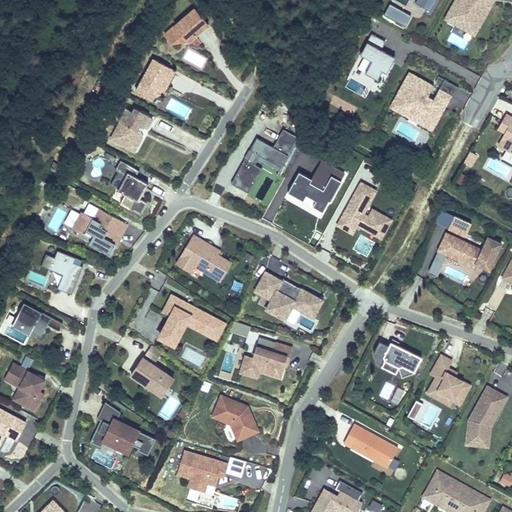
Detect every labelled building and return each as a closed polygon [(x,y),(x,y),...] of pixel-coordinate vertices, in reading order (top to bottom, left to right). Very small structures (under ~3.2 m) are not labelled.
[(417,0),(416,3),(431,11),(437,0),(417,0)] [(454,0),(444,19),(475,36),(495,0),(454,0)] [(411,15),(390,3),(384,14),(405,26),(411,15)] [(182,35),(188,42),(206,27),(200,20),(203,18),(195,9),(171,30),(178,38),(182,35)] [(208,24),(203,18),(200,20),(206,27),(208,24)] [(172,44),(188,42),(182,35),(178,38),(171,30),(165,35),(172,44)] [(386,42),(372,34),(365,47),(368,49),(364,57),(372,61),(365,73),(378,80),(382,71),(387,73),(393,62),(384,57),(386,53),(381,50),(386,42)] [(168,71),(169,67),(154,59),(136,92),(146,97),(150,89),(156,92),(161,84),(166,87),(173,74),(168,71)] [(433,88),(410,75),(395,102),(411,111),(413,107),(426,114),(421,122),(431,128),(443,108),(441,107),(445,100),(447,101),(451,103),(459,88),(445,80),(432,102),(426,99),(433,88)] [(162,95),(166,87),(161,84),(156,92),(150,89),(146,97),(151,100),(162,95)] [(511,91),(506,89),(501,98),(511,103),(511,91)] [(395,102),(392,106),(421,122),(426,114),(413,107),(411,111),(395,102)] [(147,129),(153,118),(135,109),(133,112),(126,109),(120,120),(121,121),(115,130),(123,135),(119,143),(131,149),(141,131),(137,129),(140,125),(143,127),(147,129)] [(511,117),(506,114),(502,121),(509,125),(505,133),(499,145),(507,149),(510,143),(511,144),(511,117)] [(147,129),(149,130),(155,120),(153,118),(147,129)] [(502,121),(498,129),(505,133),(509,125),(502,121)] [(231,183),(248,193),(262,168),(255,164),(260,156),(281,168),(298,137),(283,129),(273,147),(257,138),(250,150),(252,152),(248,160),(245,159),(231,183)] [(115,130),(111,138),(119,143),(123,135),(115,130)] [(131,149),(135,151),(142,137),(141,131),(131,149)] [(250,150),(249,150),(244,158),(245,159),(248,160),(252,152),(250,150)] [(114,163),(116,158),(106,152),(103,157),(114,163)] [(463,164),(469,167),(475,156),(469,153),(463,164)] [(125,194),(120,203),(140,214),(147,203),(140,199),(148,183),(136,176),(139,171),(121,160),(115,170),(126,176),(118,190),(125,194)] [(299,172),(288,192),(303,201),(306,195),(316,200),(314,203),(324,209),(329,200),(330,201),(342,181),(341,180),(338,179),(342,172),(321,161),(311,179),(310,182),(305,179),(307,176),(299,172)] [(376,191),(361,182),(341,218),(357,227),(357,225),(359,221),(364,224),(363,228),(381,238),(392,220),(373,209),(369,217),(363,214),(376,191)] [(323,211),(324,209),(314,203),(313,206),(323,211)] [(93,218),(98,209),(89,204),(83,213),(93,218)] [(107,232),(121,239),(129,225),(98,208),(98,209),(93,218),(83,213),(81,212),(79,214),(72,227),(71,229),(83,235),(85,232),(93,236),(91,239),(89,244),(109,255),(115,245),(115,244),(111,242),(104,238),(106,235),(107,232)] [(72,227),(79,214),(71,210),(64,223),(72,227)] [(448,230),(465,238),(471,223),(454,215),(448,230)] [(341,218),(339,223),(354,231),(357,227),(341,218)] [(481,248),(446,231),(437,251),(438,251),(428,271),(437,275),(447,256),(474,268),(475,265),(489,271),(503,243),(487,235),(481,248)] [(117,246),(121,239),(107,232),(106,235),(113,239),(111,242),(115,244),(115,245),(117,246)] [(204,244),(205,242),(194,235),(177,264),(190,272),(194,265),(221,281),(232,263),(218,255),(211,251),(212,249),(204,244)] [(220,251),(205,242),(204,244),(212,249),(211,251),(218,255),(220,251)] [(46,254),(41,266),(63,275),(57,289),(71,294),(82,267),(80,265),(73,263),(75,258),(57,251),(54,258),(46,254)] [(253,256),(246,252),(243,258),(250,262),(253,256)] [(511,257),(501,278),(511,284),(511,257)] [(274,276),(266,272),(258,286),(265,290),(263,295),(271,300),(266,309),(285,320),(293,306),(313,317),(323,300),(299,287),(298,289),(292,286),(293,284),(283,278),(282,281),(274,295),(267,290),(274,276)] [(282,281),(274,276),(267,290),(274,295),(282,281)] [(258,286),(255,291),(263,295),(265,290),(258,286)] [(186,322),(188,324),(204,332),(207,327),(219,333),(224,324),(193,307),(192,309),(184,305),(186,303),(172,295),(163,311),(171,315),(160,337),(174,344),(186,322)] [(13,322),(32,332),(41,337),(46,328),(41,326),(43,322),(48,324),(52,317),(24,303),(13,322)] [(63,323),(52,317),(48,324),(59,330),(63,323)] [(247,337),(251,327),(234,321),(229,331),(247,337)] [(30,336),(32,332),(13,322),(11,326),(30,336)] [(176,346),(188,324),(186,322),(174,344),(176,346)] [(216,338),(219,333),(207,327),(204,332),(216,338)] [(259,337),(256,346),(273,351),(276,342),(259,337)] [(385,360),(398,367),(402,377),(414,373),(422,357),(397,345),(391,342),(389,346),(379,341),(374,353),(377,363),(385,360)] [(249,369),(260,372),(281,379),(285,368),(284,367),(287,357),(289,358),(293,347),(276,342),(273,351),(256,346),(253,358),(249,369)] [(145,354),(156,362),(162,353),(151,346),(145,354)] [(258,379),(260,372),(249,369),(253,358),(245,355),(239,373),(258,379)] [(446,372),(448,367),(452,361),(441,355),(431,373),(436,376),(431,385),(439,390),(438,392),(443,395),(452,400),(463,381),(454,376),(446,372)] [(21,366),(29,371),(34,360),(26,356),(21,366)] [(158,371),(160,369),(143,358),(131,375),(161,396),(173,379),(163,371),(162,373),(158,371)] [(395,373),(398,367),(385,360),(382,366),(395,373)] [(37,397),(40,392),(46,381),(28,371),(29,371),(21,366),(13,362),(6,375),(21,383),(18,388),(23,391),(16,403),(35,412),(42,399),(37,397)] [(456,372),(448,367),(446,372),(454,376),(456,372)] [(4,380),(18,388),(21,383),(6,375),(4,380)] [(208,392),(211,384),(204,381),(201,390),(208,392)] [(441,400),(443,395),(438,392),(439,390),(431,385),(427,392),(441,400)] [(488,426),(489,426),(506,397),(487,386),(469,419),(467,437),(486,440),(487,428),(488,426)] [(11,400),(16,403),(23,391),(18,388),(11,400)] [(248,414),(244,405),(221,396),(213,416),(231,424),(238,440),(249,435),(251,434),(247,426),(255,423),(251,413),(248,414)] [(424,404),(416,400),(407,416),(415,420),(424,404)] [(98,430),(96,429),(90,442),(101,447),(104,441),(128,453),(132,445),(139,448),(138,450),(148,455),(156,439),(117,420),(121,412),(105,402),(97,419),(101,420),(103,421),(98,430)] [(13,434),(18,437),(26,423),(0,408),(0,444),(6,434),(12,437),(13,434)] [(186,412),(182,409),(178,416),(183,418),(186,412)] [(259,431),(255,423),(247,426),(251,434),(259,431)] [(393,458),(398,448),(354,423),(343,444),(387,468),(388,466),(393,458)] [(190,482),(206,487),(207,484),(216,487),(219,477),(220,472),(226,474),(229,464),(184,450),(177,475),(190,480),(190,482)] [(242,479),(247,462),(231,457),(229,464),(226,474),(242,479)] [(400,462),(393,458),(388,466),(395,470),(400,462)] [(421,497),(447,511),(484,511),(492,499),(437,469),(421,497)] [(509,486),(511,479),(511,477),(505,473),(500,481),(509,486)] [(341,498),(338,497),(325,489),(311,511),(333,511),(334,511),(357,511),(362,504),(358,501),(363,493),(340,481),(335,489),(343,494),(341,498)] [(204,493),(206,487),(190,482),(188,488),(204,493)] [(376,511),(379,511),(383,506),(372,500),(368,508),(376,511)] [(63,511),(53,501),(41,511),(63,511)]
